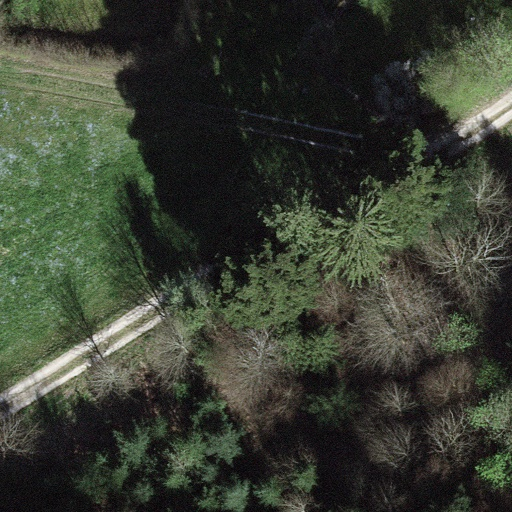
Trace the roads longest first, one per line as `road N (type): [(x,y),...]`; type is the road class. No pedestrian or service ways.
road 1 (track): [(511,91),(256,237),(0,403)]
road 2 (track): [(0,70),(413,152)]
